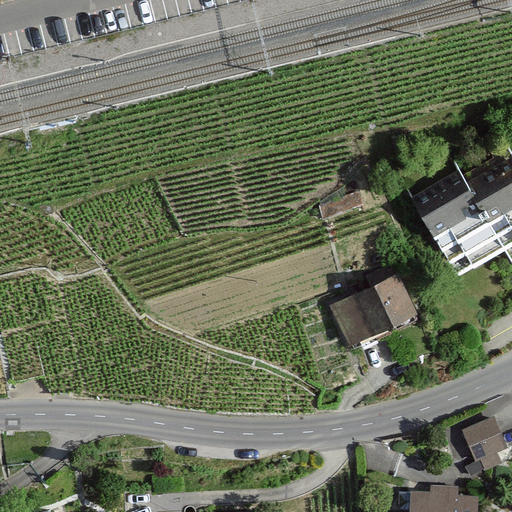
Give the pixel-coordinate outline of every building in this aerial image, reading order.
[(459,173),(416,199),(454,263),(496,237),(506,253),(511,249),(511,165),(508,160),(466,185),(459,173)] [(353,191),(324,203),(329,215),(358,203),(353,191)] [(376,289),(340,307),(357,342),(414,314),(397,279),(390,282),(385,271),(370,278),(376,289)] [(493,418),(465,430),(477,457),(481,455),(485,467),(499,461),(494,450),(504,446),(493,418)] [(453,491),(414,490),(413,511),(474,511),(475,500),(453,499),(453,491)]
